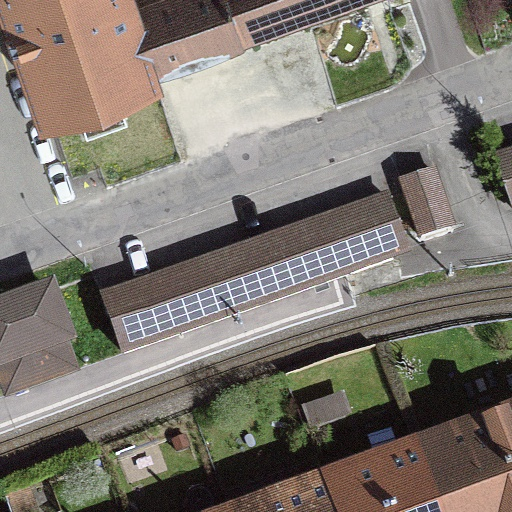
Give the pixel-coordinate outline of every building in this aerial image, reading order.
[(8,0),(41,95),(149,58),(129,0),(8,0)] [(129,0),(149,58),(318,0),(129,0)] [(511,203),(511,152),(496,158),(511,203)] [(451,228),(432,171),(402,181),(421,238),(451,228)] [(386,196),(103,296),(123,353),(345,275),(406,253),(386,196)] [(0,300),(0,370),(70,345),(77,344),(54,281),(0,300)] [(70,345),(0,370),(0,388),(3,395),(7,393),(40,381),(74,369),(78,368),(70,345)] [(511,511),(511,415),(418,449),(441,511),(511,511)] [(441,511),(418,449),(324,483),(334,511),(441,511)] [(334,511),(324,483),(245,511),(334,511)]
